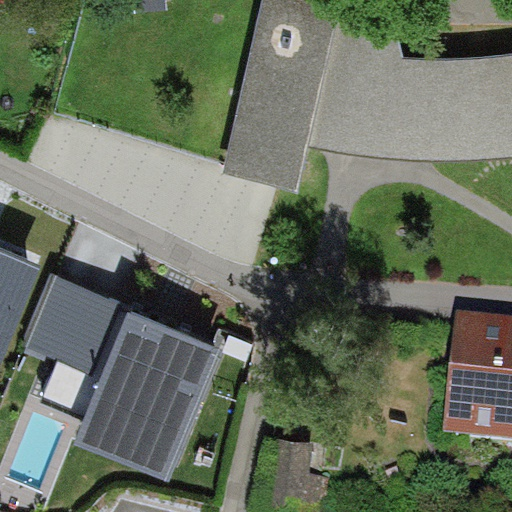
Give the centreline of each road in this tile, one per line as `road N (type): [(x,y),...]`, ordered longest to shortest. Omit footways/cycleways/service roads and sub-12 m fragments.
road 1 (residential): [(277,288),(0,164)]
road 2 (residential): [(511,307),(277,288)]
road 3 (residential): [(233,511),(277,288)]
